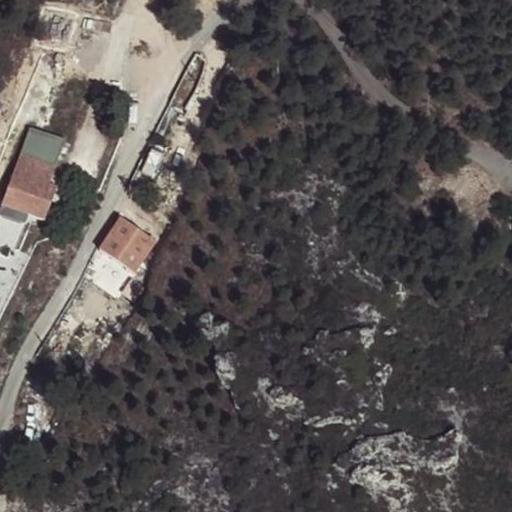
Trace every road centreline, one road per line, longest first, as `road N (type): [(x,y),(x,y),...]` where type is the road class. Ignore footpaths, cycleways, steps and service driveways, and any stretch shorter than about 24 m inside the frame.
road 1 (unclassified): [(0,429),(26,351),(187,52),(236,0)]
road 2 (unclassified): [(306,0),(387,101),(462,153),(511,158)]
